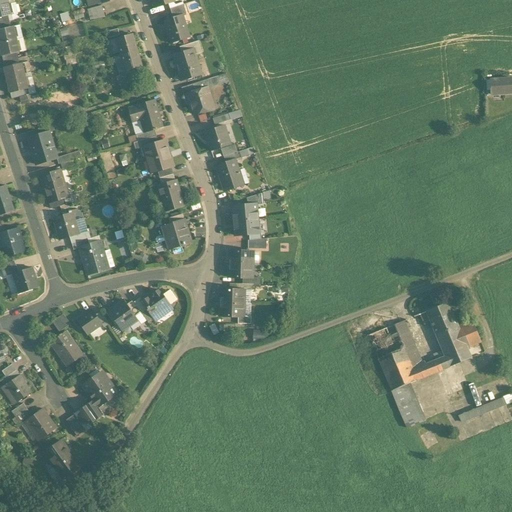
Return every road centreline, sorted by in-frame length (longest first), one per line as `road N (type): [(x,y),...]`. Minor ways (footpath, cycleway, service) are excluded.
road 1 (unclassified): [(511,255),(254,352),(231,352),(189,334)]
road 2 (residential): [(205,276),(214,227),(208,194),(132,0)]
road 3 (residential): [(81,506),(189,334)]
road 4 (residential): [(61,299),(0,115)]
road 5 (residential): [(205,276),(153,275),(61,299)]
